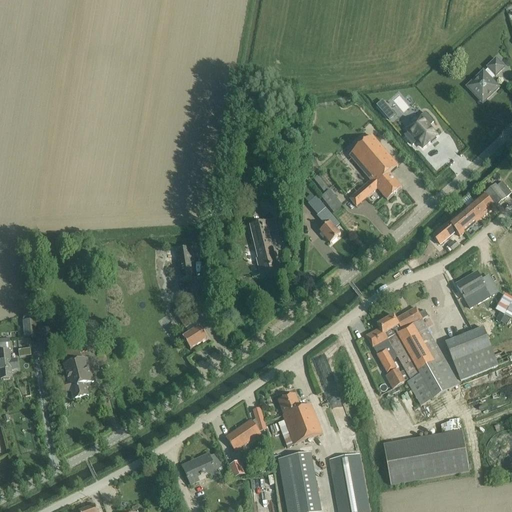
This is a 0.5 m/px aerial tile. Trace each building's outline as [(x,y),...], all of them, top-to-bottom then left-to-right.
[(504,68),(498,61),(496,60),(487,68),(489,69),(484,73),(483,72),(467,88),(473,94),(480,102),(485,97),(487,100),(499,88),(491,80),(495,76),(496,77),(504,68)] [(383,101),(376,106),(389,122),(396,116),(383,101)] [(338,110),(322,125),(333,137),(371,182),(350,200),(357,208),(378,190),(387,201),(402,188),(390,174),(408,159),(402,151),(382,129),(373,137),(356,117),(354,119),(349,113),(351,112),(345,105),(338,110)] [(421,115),(405,130),(408,133),(417,143),(423,151),(439,136),(431,126),(434,123),(425,113),(421,116),(421,115)] [(319,180),(314,184),(324,194),(329,189),(319,180)] [(497,187),(507,198),(511,194),(502,183),(497,187)] [(507,198),(497,187),(495,185),(490,190),(501,203),(507,198)] [(496,207),(501,203),(490,190),(485,194),(478,200),(468,208),(478,219),(479,218),(480,220),(489,213),(496,207)] [(322,198),(335,213),(343,206),(330,191),(322,198)] [(310,204),(308,205),(318,216),(317,217),(326,227),(320,232),(324,237),(330,244),(341,236),(335,229),(339,226),(333,218),(319,202),(316,198),(315,199),(310,204)] [(478,219),(468,208),(454,220),(465,233),(480,220),(479,218),(478,219)] [(257,260),(259,265),(261,275),(277,271),(270,239),(266,240),(265,234),(277,231),(274,220),(251,226),(259,259),(257,260)] [(465,233),(454,220),(433,237),(440,245),(456,232),(460,237),(465,233)] [(455,241),(449,246),(446,248),(450,252),(452,251),(459,245),(455,241)] [(191,249),(176,251),(181,281),(195,279),(191,249)] [(418,258),(413,261),(408,264),(411,269),(421,263),(418,258)] [(467,280),(457,286),(464,299),(470,311),(481,304),(491,298),(485,287),(477,274),(477,275),(467,281),(467,280)] [(184,298),(181,288),(175,290),(178,300),(184,298)] [(511,300),(504,296),(496,310),(500,312),(496,320),(506,326),(510,318),(511,318),(511,300)] [(433,305),(426,309),(429,315),(436,311),(433,305)] [(186,308),(176,315),(185,330),(186,330),(189,335),(183,339),(185,342),(191,351),(207,340),(202,332),(200,328),(202,327),(197,319),(192,311),(189,313),(186,308)] [(416,309),(396,320),(394,316),(377,326),(379,330),(380,330),(385,328),(387,333),(384,335),(397,357),(402,366),(410,380),(407,382),(420,407),(458,386),(427,329),(422,321),(422,320),(416,309)] [(24,338),(38,337),(37,321),(23,322),(24,338)] [(470,326),(474,333),(483,329),(480,322),(470,326)] [(387,374),(396,369),(402,366),(397,357),(384,335),(387,333),(385,328),(380,330),(379,330),(366,337),(371,346),(387,374)] [(483,329),(474,333),(446,344),(461,382),(510,363),(506,352),(494,356),(483,329)] [(9,334),(0,335),(0,350),(10,349),(9,334)] [(94,382),(91,373),(88,359),(82,361),(78,347),(65,351),(69,364),(64,366),(69,383),(58,386),(60,394),(71,391),(73,401),(89,396),(86,385),(94,382)] [(17,370),(16,360),(10,361),(9,353),(0,353),(0,369),(1,380),(12,378),(11,371),(17,370)] [(398,370),(385,377),(392,391),(405,383),(398,370)] [(283,417),(285,422),(278,424),(287,449),(323,436),(312,406),(301,410),(295,395),(278,401),(284,416),(283,417)] [(334,414),(342,413),(340,398),(332,399),(334,414)] [(266,429),(263,419),(260,410),(253,412),(257,424),(254,426),(251,422),(245,426),(246,428),(240,431),(239,430),(226,438),(230,444),(230,445),(231,447),(232,446),(235,451),(259,435),(256,431),(257,430),(258,431),(264,430),(266,429)] [(440,427),(442,436),(383,446),(390,486),(467,473),(458,420),(449,422),(449,423),(440,427)] [(222,468),(221,464),(216,455),(210,458),(209,455),(194,462),(195,465),(184,470),(183,467),(182,467),(187,478),(186,478),(188,481),(191,486),(217,474),(215,471),(222,468)] [(319,511),(309,455),(280,460),(289,511),(319,511)] [(369,511),(359,455),(330,461),(339,511),(369,511)] [(240,462),(229,466),(234,479),(245,475),(240,462)] [(241,500),(237,507),(243,510),(247,504),(241,500)]
